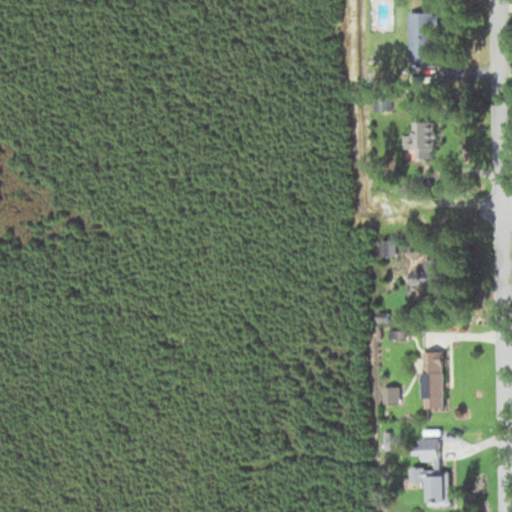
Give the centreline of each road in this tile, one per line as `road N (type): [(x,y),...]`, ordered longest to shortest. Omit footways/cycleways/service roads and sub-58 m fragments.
road 1 (residential): [(508,511),(501,0)]
road 2 (residential): [(368,207),(504,204)]
